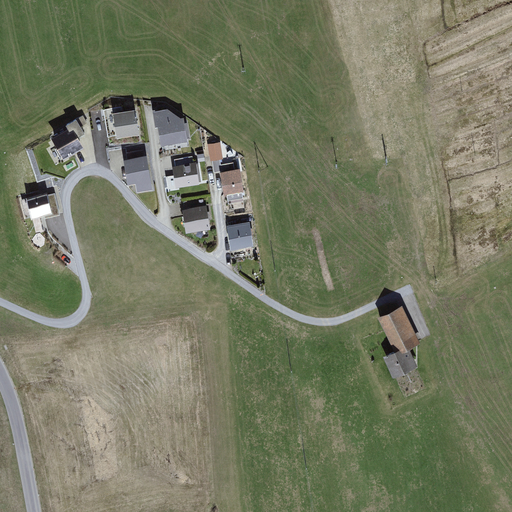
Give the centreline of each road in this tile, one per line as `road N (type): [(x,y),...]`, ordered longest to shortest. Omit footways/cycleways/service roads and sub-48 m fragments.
road 1 (residential): [(0,297),(52,318),(86,311),(89,293),(63,194),(89,168),(107,171),(147,219),(309,323),(339,323),(407,291)]
road 2 (tertiary): [(0,361),(21,411),(40,511)]
